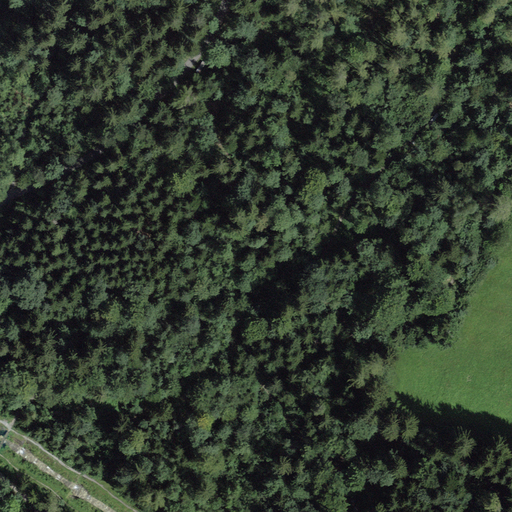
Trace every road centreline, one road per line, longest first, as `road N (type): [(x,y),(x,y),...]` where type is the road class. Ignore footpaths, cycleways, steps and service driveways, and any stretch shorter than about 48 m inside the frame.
road 1 (track): [(246,348),(260,294),(335,232),(433,115),(489,0)]
road 2 (unclassified): [(13,192),(73,170),(198,54),(224,0)]
